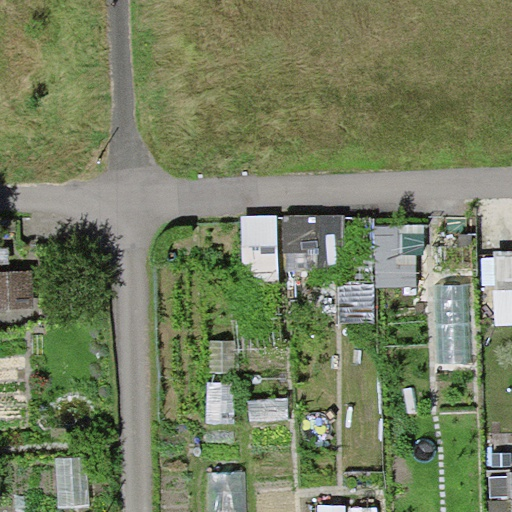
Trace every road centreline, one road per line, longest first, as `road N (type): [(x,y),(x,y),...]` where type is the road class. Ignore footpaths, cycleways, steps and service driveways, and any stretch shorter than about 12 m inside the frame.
road 1 (track): [(511,184),(0,205)]
road 2 (track): [(139,511),(121,0)]
